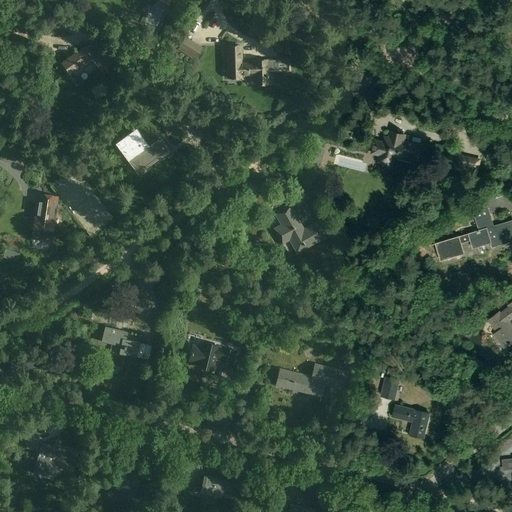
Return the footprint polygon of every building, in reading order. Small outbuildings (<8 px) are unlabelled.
[(171,6),(182,12),(184,7),(173,1),(171,6)] [(94,60),(98,67),(111,58),(105,50),(99,54),(90,42),(76,52),(63,61),(70,72),(83,62),(86,66),(94,60)] [(275,59),(267,59),(256,59),(256,62),(242,62),(242,45),(226,45),(226,78),(243,78),(242,74),(256,73),(257,83),(268,83),(268,71),(291,71),(290,58),(275,58),(275,59)] [(111,58),(97,68),(103,76),(116,66),(111,58)] [(167,135),(179,130),(174,117),(162,122),(167,135)] [(353,132),(355,126),(344,123),(343,129),(353,132)] [(130,160),(138,171),(169,149),(161,138),(150,146),(136,127),(115,143),(129,161),(130,160)] [(382,141),(375,139),(372,152),(379,154),(378,161),(394,165),(396,155),(406,157),(408,152),(416,154),(417,148),(418,144),(403,140),(404,136),(390,132),(389,137),(384,136),(382,141)] [(478,173),(481,159),(467,156),(460,154),(457,168),(464,169),(478,173)] [(44,163),(61,168),(63,162),(46,157),(44,163)] [(35,216),(32,237),(51,240),(58,195),(37,192),(33,216),(35,216)] [(441,259),(464,252),(460,240),(470,237),(472,245),(490,240),(492,246),(511,240),(511,219),(493,225),(486,201),(472,205),(479,228),(477,229),(477,230),(436,242),(441,259)] [(283,243),(290,239),(297,252),(324,237),(316,222),(304,229),(291,205),(276,213),(282,224),(274,228),(283,243)] [(134,311),(147,314),(150,302),(137,300),(134,311)] [(511,301),(509,304),(510,306),(500,313),(499,312),(489,320),(498,331),(494,334),(504,347),(511,340),(511,328),(506,321),(511,317),(511,301)] [(127,339),(129,331),(114,328),(113,328),(112,328),(111,330),(105,328),(102,341),(112,344),(111,350),(130,354),(129,355),(137,357),(140,342),(127,339)] [(219,344),(204,341),(203,346),(193,344),(189,360),(199,362),(198,366),(212,369),(215,358),(221,359),(221,362),(233,365),(236,350),(224,347),(218,346),(219,344)] [(315,363),(312,376),(280,368),(277,381),(285,383),(284,387),(321,396),(325,383),(343,388),(347,371),(315,363)] [(395,400),(400,379),(394,378),(396,373),(386,371),(380,396),(395,400)] [(429,414),(404,407),(401,419),(413,422),(410,434),(423,437),(429,414)] [(45,425),(35,428),(39,439),(49,435),(45,425)] [(40,443),(35,430),(24,434),(29,448),(40,450),(38,459),(43,461),(40,472),(53,475),(55,466),(73,470),(78,450),(60,446),(59,448),(40,443)] [(122,486),(120,493),(118,499),(129,501),(132,489),(135,489),(139,472),(121,467),(116,485),(122,486)] [(235,483),(204,475),(200,490),(232,497),(235,483)] [(276,507),(274,511),(314,511),(315,509),(290,503),(288,510),(276,507)]
